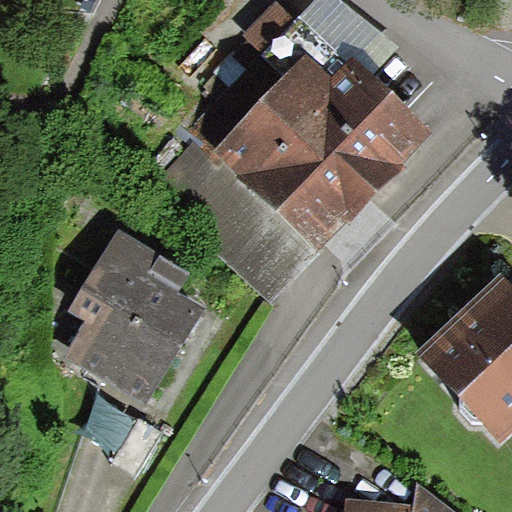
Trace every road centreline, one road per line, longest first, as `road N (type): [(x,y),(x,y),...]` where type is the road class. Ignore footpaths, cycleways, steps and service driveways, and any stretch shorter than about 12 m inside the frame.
road 1 (residential): [(230,511),(511,156)]
road 2 (residential): [(511,92),(386,0)]
